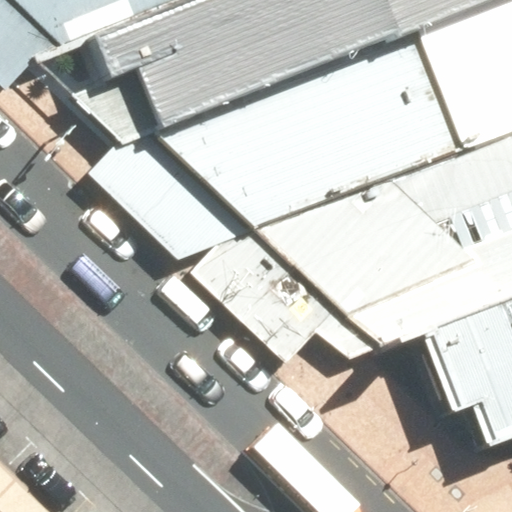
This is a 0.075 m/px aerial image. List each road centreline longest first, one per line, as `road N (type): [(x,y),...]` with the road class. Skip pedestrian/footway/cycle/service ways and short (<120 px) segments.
road 1 (primary): [(0,168),(357,511)]
road 2 (primary): [(213,511),(0,304)]
